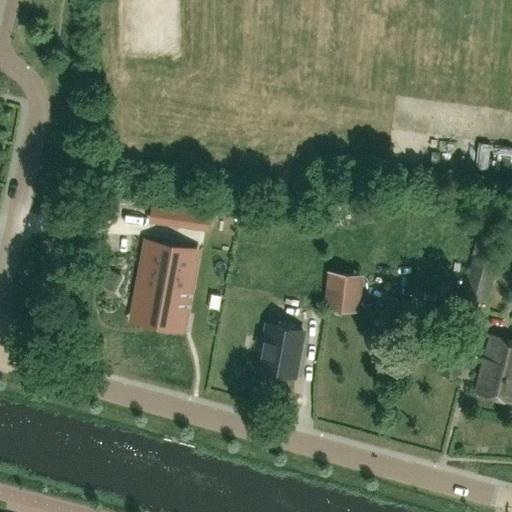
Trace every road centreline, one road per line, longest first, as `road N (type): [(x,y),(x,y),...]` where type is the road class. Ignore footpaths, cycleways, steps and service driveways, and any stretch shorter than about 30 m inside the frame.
road 1 (residential): [(511,503),(0,364)]
road 2 (residential): [(2,60),(26,76),(39,123),(0,311)]
